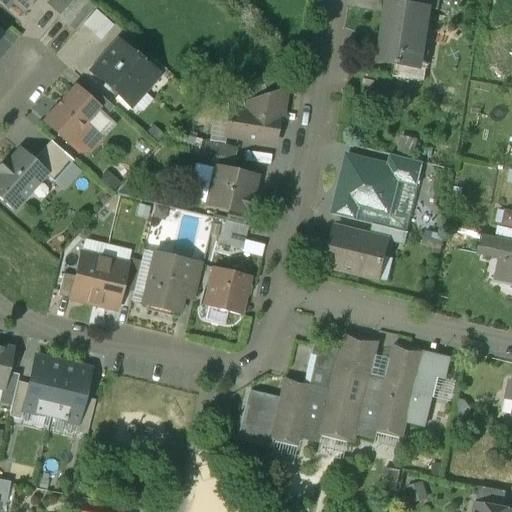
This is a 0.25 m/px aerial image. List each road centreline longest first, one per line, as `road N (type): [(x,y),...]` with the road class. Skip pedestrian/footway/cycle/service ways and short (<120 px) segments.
road 1 (residential): [(274,287),(257,350),(232,360),(96,341),(0,308)]
road 2 (residential): [(333,0),(309,164),(296,184),(274,287)]
road 3 (residential): [(511,345),(274,287)]
